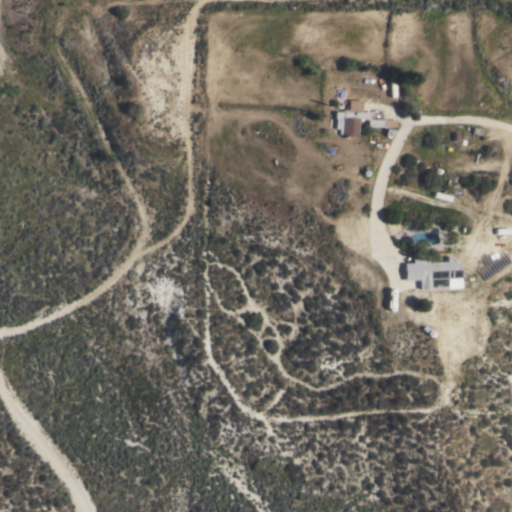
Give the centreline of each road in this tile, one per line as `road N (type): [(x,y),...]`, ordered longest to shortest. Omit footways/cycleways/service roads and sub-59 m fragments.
road 1 (track): [(387,259),(374,204),(404,129),(456,120),(511,130),(496,302)]
road 2 (track): [(0,330),(78,305),(143,243),(143,206),(80,94)]
road 3 (track): [(132,258),(154,251),(184,222),(188,27),(195,7),(209,0)]
road 4 (track): [(0,387),(88,511)]
